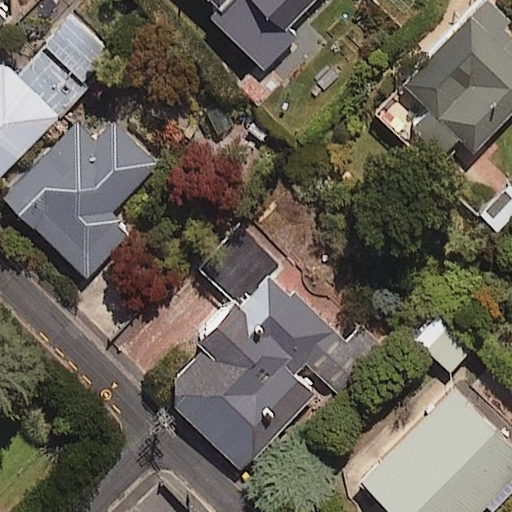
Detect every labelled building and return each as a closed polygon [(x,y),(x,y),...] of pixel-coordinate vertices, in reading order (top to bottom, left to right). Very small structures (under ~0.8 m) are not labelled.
[(296,0),(208,0),(204,4),(257,59),(289,27),(279,17),(296,0)] [(464,143),(511,98),(511,36),(477,0),(464,0),(392,68),(420,97),(407,110),(439,144),(453,131),(464,143)] [(0,162),(86,78),(82,75),(108,49),(71,11),(13,68),(0,54),(0,162)] [(332,48),(308,26),(283,52),(307,74),(332,48)] [(277,87),(248,60),(230,79),(259,106),(277,87)] [(157,154),(106,106),(85,128),(70,114),(0,187),(0,189),(84,269),(124,227),(105,209),(157,154)] [(237,463),(312,387),(293,369),(304,357),(333,385),(375,343),(353,321),(338,337),(273,272),(282,263),(250,232),(232,251),(208,275),(223,290),(188,326),(198,336),(154,381),(237,463)] [(143,299),(113,269),(77,305),(107,335),(143,299)] [(467,343),(432,306),(409,328),(444,365),(467,343)] [(370,511),(472,511),(480,505),(487,511),(492,511),(511,492),(511,447),(507,443),(448,381),(353,472),(382,501),(371,511),(370,511)]
